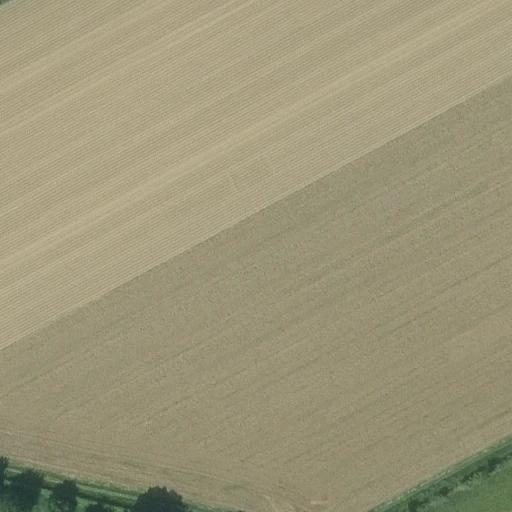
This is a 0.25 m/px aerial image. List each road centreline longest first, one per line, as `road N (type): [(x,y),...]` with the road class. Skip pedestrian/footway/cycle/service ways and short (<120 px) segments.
road 1 (track): [(0,472),(170,511)]
road 2 (track): [(384,511),(511,442)]
